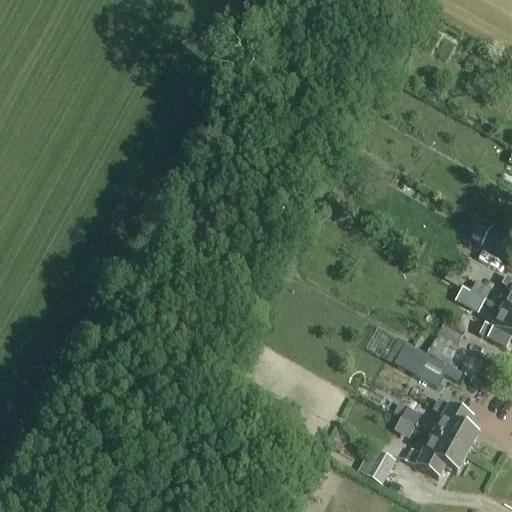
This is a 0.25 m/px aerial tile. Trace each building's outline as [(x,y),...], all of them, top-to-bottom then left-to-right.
[(511,232),(511,209),(502,227),(511,232)] [(511,243),(492,233),(483,249),(482,250),(506,263),(511,251),(511,243)] [(501,312),(511,318),(511,282),(505,279),(500,287),(511,293),(501,312)] [(463,291),(484,303),(490,293),(475,285),(473,289),(466,286),(463,291)] [(477,315),(484,303),(463,291),(456,304),(477,315)] [(511,344),(511,318),(501,312),(489,333),(485,330),(480,339),(505,353),(510,344),(511,344)] [(437,340),(456,351),(464,336),(445,326),(437,340)] [(437,340),(426,360),(397,344),(386,365),(437,392),(448,372),(446,371),(456,351),(437,340)] [(448,372),(444,380),(456,386),(460,378),(448,372)] [(364,403),(400,423),(415,431),(426,411),(411,403),(409,406),(373,386),(364,403)] [(431,439),(466,459),(476,440),(465,433),(471,422),(448,410),(447,412),(440,408),(436,416),(442,420),(431,439)] [(408,442),(415,431),(400,423),(394,434),(408,442)] [(456,479),(466,459),(431,439),(420,459),(410,454),(404,464),(437,482),(443,472),(456,479)] [(381,488),(394,464),(375,454),(362,478),(381,488)]
